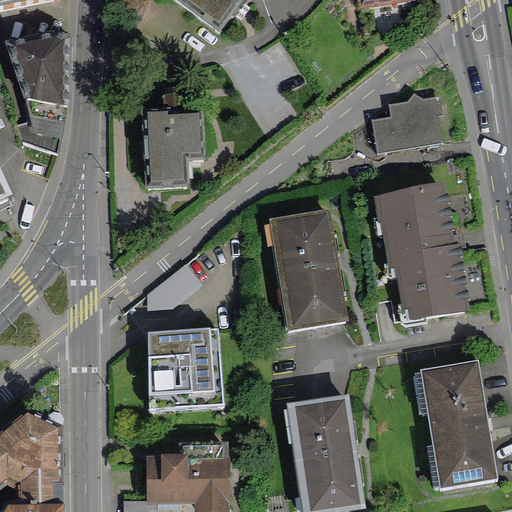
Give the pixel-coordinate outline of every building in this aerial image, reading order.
[(0,0),(0,4),(1,11),(53,0),(0,0)] [(181,0),(217,28),(239,0),(181,0)] [(362,0),(364,9),(413,0),(362,0)] [(70,34),(6,41),(31,123),(19,126),(24,142),(58,155),(70,34)] [(0,167),(0,168),(20,146),(0,72),(0,167)] [(441,112),(438,95),(391,103),(393,115),(374,119),(379,149),(442,138),(437,113),(441,112)] [(194,161),(193,121),(162,122),(162,117),(138,118),(140,191),(176,189),(175,162),(194,161)] [(0,199),(7,196),(12,194),(0,168),(0,167),(0,199)] [(466,309),(444,175),(372,187),(394,321),(466,309)] [(0,210),(12,205),(7,196),(0,199),(0,210)] [(349,323),(331,203),(263,213),(281,333),(349,323)] [(165,316),(203,290),(189,269),(151,296),(165,316)] [(148,337),(151,413),(224,410),(220,334),(148,337)] [(498,484),(479,366),(421,375),(441,493),(498,484)] [(339,511),(365,508),(348,393),(287,402),(304,511),(339,511)] [(0,481),(3,479),(14,485),(14,499),(57,500),(57,426),(26,409),(0,428),(0,481)] [(203,511),(229,511),(226,440),(179,442),(179,452),(144,454),(147,503),(196,501),(196,511),(203,511)] [(58,511),(57,500),(14,499),(4,500),(0,506),(0,511),(58,511)]
